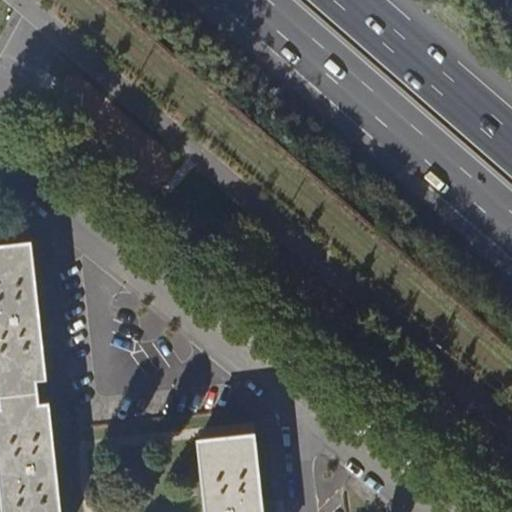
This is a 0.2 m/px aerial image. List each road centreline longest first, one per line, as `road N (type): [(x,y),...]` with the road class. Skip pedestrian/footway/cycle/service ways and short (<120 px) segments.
road 1 (residential): [(0,169),(431,511)]
road 2 (motorway): [(259,0),(511,219)]
road 3 (motorway): [(511,136),(355,0)]
